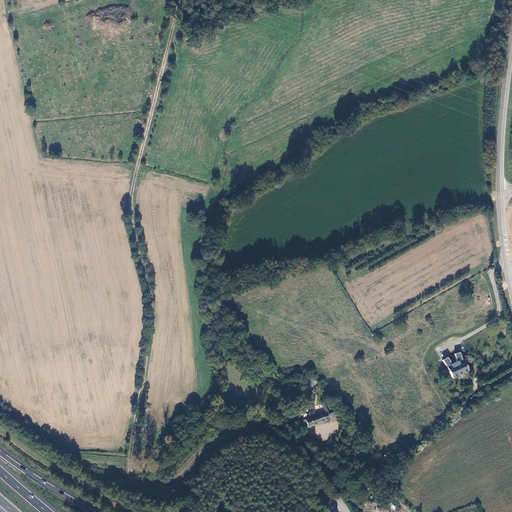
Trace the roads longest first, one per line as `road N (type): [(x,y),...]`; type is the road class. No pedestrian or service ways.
road 1 (track): [(329,501),(290,449),(256,431),(215,441),(163,488),(131,479),(150,329),(133,190),(179,0)]
road 2 (primary): [(500,189),(511,42)]
